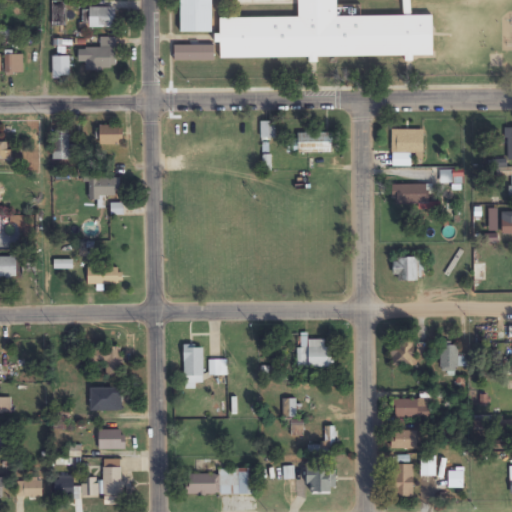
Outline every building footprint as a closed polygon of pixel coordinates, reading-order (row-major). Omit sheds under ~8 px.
[(212,0),(180,0),(181,34),(212,34),(212,0)] [(433,57),(433,17),(337,18),(336,0),(240,0),(259,0),(297,0),(298,18),(220,19),(220,38),(219,38),(220,59),(433,57)] [(52,29),(64,29),(64,2),(52,2),(52,29)] [(115,28),(115,9),(85,9),(85,28),(115,28)] [(79,63),(86,63),(86,72),(116,71),(116,39),(100,39),(100,50),(79,50),(79,63)] [(174,62),(214,62),(214,46),(174,46),(174,62)] [(22,55),(5,55),(5,75),(22,75),(22,55)] [(53,80),(69,80),(69,58),(53,58),(53,80)] [(100,145),(122,145),(122,125),(100,125),(100,145)] [(391,167),(412,167),(412,157),(423,157),(423,130),(391,130),(391,167)] [(53,160),(69,160),(69,132),(53,132),(53,160)] [(297,134),(297,148),(288,148),(288,153),(330,153),(330,134),(297,134)] [(0,161),(9,162),(9,143),(0,143),(0,161)] [(462,185),(462,170),(440,171),(440,185),(462,185)] [(119,178),(89,178),(89,201),(105,201),(105,197),(119,197),(119,178)] [(392,185),(392,207),(429,207),(429,185),(392,185)] [(17,258),(0,257),(0,279),(17,280),(17,258)] [(418,258),(393,258),(393,282),(418,282),(418,258)] [(88,285),(120,286),(120,268),(88,268),(88,285)] [(334,367),(334,348),(325,348),(325,340),(308,340),(308,334),(298,334),(298,368),(334,367)] [(415,367),(415,341),(391,341),(391,367),(415,367)] [(458,373),(458,343),(440,343),(440,373),(458,373)] [(203,387),(203,346),(184,346),(184,387),(203,387)] [(121,378),(121,348),(86,348),(86,363),(106,363),(106,378),(121,378)] [(226,360),(209,360),(209,376),(226,376),(226,360)] [(122,412),(122,389),(90,389),(90,412),(122,412)] [(0,397),(0,414),(11,414),(11,398),(0,397)] [(283,414),(295,415),(295,400),(283,400),(283,414)] [(391,400),(391,418),(430,418),(430,400),(391,400)] [(335,426),(324,426),(324,446),(308,446),(308,452),(335,452),(335,426)] [(124,430),(99,430),(99,451),(124,451),(124,430)] [(417,432),(396,432),(396,449),(417,449),(417,432)] [(420,457),(420,478),(437,478),(437,457),(420,457)] [(122,496),(122,460),(104,460),(104,496),(122,496)] [(413,465),(394,465),(394,498),(413,498),(413,465)] [(333,493),(333,467),(308,467),(308,493),(333,493)] [(253,469),(219,469),(219,475),(187,475),(187,495),(253,495),(253,469)] [(448,489),(463,489),(463,472),(448,472),(448,489)] [(74,478),(55,478),(55,496),(74,496),(74,478)] [(43,482),(23,482),(23,497),(43,497),(43,482)]
